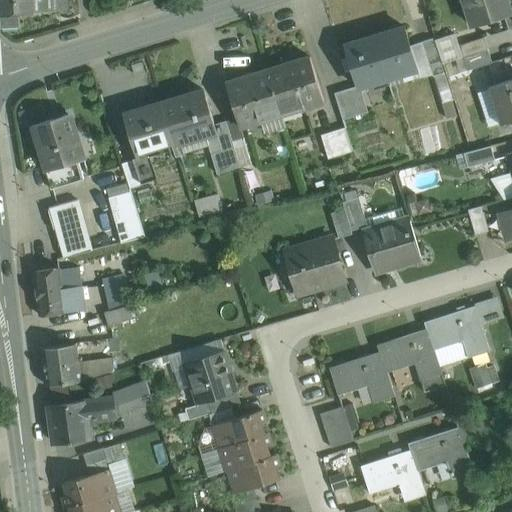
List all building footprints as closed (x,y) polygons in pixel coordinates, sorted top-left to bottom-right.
[(0,0),(0,14),(19,13),(53,11),(52,0),(0,0)] [(507,0),(464,0),(471,18),(489,13),(491,20),(511,14),(507,0)] [(19,13),(1,14),(2,28),(20,27),(19,13)] [(403,27),(375,35),(389,78),(390,78),(388,72),(415,63),(416,70),(418,69),(404,26),(403,27)] [(456,34),(436,41),(443,63),(463,57),(460,45),(456,34)] [(375,35),(348,44),(352,56),(351,56),(360,87),(389,78),(375,35)] [(484,37),(460,45),(463,57),(488,49),(484,37)] [(433,38),(422,42),(433,76),(444,72),(433,38)] [(488,49),(463,57),(468,70),(492,62),(488,49)] [(309,57),(269,70),(283,113),(324,101),(310,57),(309,57)] [(269,70),(228,83),(228,82),(227,83),(240,126),(283,113),(269,70)] [(511,80),(490,88),(501,124),(508,121),(510,127),(511,126),(511,80)] [(355,87),(335,93),(343,119),(363,113),(355,87)] [(204,90),(162,103),(174,141),(175,145),(216,132),(217,132),(215,124),(204,90)] [(162,103),(125,114),(137,153),(174,141),(162,103)] [(68,115),(33,126),(52,188),(83,179),(69,132),(73,130),(68,115)] [(226,121),(215,124),(217,132),(216,132),(222,151),(235,147),(232,140),(226,121)] [(345,127),(321,135),(328,158),(353,151),(345,127)] [(252,163),(243,136),(232,140),(235,147),(241,167),(252,163)] [(491,145),(464,153),(468,167),(495,160),(491,145)] [(140,157),(122,163),(130,188),(148,182),(140,157)] [(346,201),(357,198),(355,191),(344,194),(346,201)] [(197,213),(221,208),(219,193),(194,198),(197,213)] [(343,202),(345,209),(351,231),(367,226),(359,197),(357,198),(346,201),(343,202)] [(79,201),(51,208),(64,257),(92,249),(79,201)] [(482,206),(469,210),(476,235),(489,231),(482,206)] [(351,231),(345,209),(331,213),(339,238),(352,234),(351,231)] [(406,220),(367,231),(379,270),(417,259),(410,233),(411,233),(410,229),(409,230),(406,220)] [(333,238),(286,251),(298,293),(345,280),(333,238)] [(59,267),(34,271),(40,315),(84,310),(81,287),(62,289),(59,267)] [(122,276),(103,281),(108,300),(125,295),(122,285),(124,285),(122,276)] [(125,295),(108,300),(110,310),(127,306),(125,295)] [(475,305),(424,322),(426,328),(427,328),(434,350),(435,349),(466,339),(470,352),(487,346),(488,351),(490,351),(475,305)] [(128,306),(105,313),(108,326),(132,319),(128,306)] [(426,328),(377,344),(379,351),(380,351),(387,372),(415,363),(425,392),(446,385),(435,349),(434,350),(427,328),(426,328)] [(173,367),(184,364),(225,351),(221,340),(169,356),(173,367)] [(76,343),(42,348),(47,385),(81,381),(98,376),(96,360),(79,363),(76,343)] [(225,351),(184,364),(197,403),(237,390),(225,351)] [(379,351),(329,367),(339,395),(371,384),(375,397),(392,391),(394,396),(395,396),(387,372),(380,351),(379,351)] [(469,365),(475,389),(493,384),(487,361),(469,365)] [(146,380),(114,392),(114,398),(117,416),(117,417),(154,404),(146,380)] [(242,403),(237,390),(197,403),(186,407),(190,420),(210,414),(232,406),(242,403)] [(114,398),(49,406),(54,443),(88,438),(86,421),(117,416),(114,398)] [(511,420),(507,404),(456,420),(458,427),(459,426),(466,448),(497,438),(502,450),(511,447),(511,420)] [(213,425),(217,424),(236,418),(232,406),(210,414),(213,425)] [(343,406),(320,413),(324,425),(347,417),(343,406)] [(236,418),(217,424),(224,446),(224,447),(264,434),(264,433),(261,422),(266,420),(262,409),(236,418)] [(347,417),(324,425),(328,436),(350,429),(347,417)] [(458,427),(408,443),(411,449),(418,471),(419,470),(450,460),(454,473),(471,467),(473,472),(474,472),(466,448),(459,426),(458,427)] [(350,429),(328,436),(331,447),(354,440),(350,429)] [(264,434),(224,447),(224,446),(222,447),(230,470),(231,469),(270,456),(266,445),(271,443),(268,432),(264,433),(264,434)] [(104,448),(84,455),(87,465),(108,459),(104,448)] [(411,449),(361,465),(370,493),(403,482),(407,495),(423,490),(425,495),(426,494),(419,470),(418,471),(411,449)] [(270,456),(231,469),(238,491),(254,486),(279,478),(275,466),(280,465),(277,454),(270,456)] [(108,459),(87,465),(90,475),(106,470),(106,471),(111,469),(108,459)] [(90,475),(65,482),(69,495),(64,496),(67,507),(71,506),(111,493),(112,494),(113,493),(106,471),(106,470),(90,475)] [(238,491),(231,494),(235,505),(258,498),(254,486),(238,491)] [(111,493),(71,506),(72,511),(116,511),(112,494),(111,493)] [(258,498),(235,505),(237,511),(253,511),(260,510),(262,509),(258,498)]
